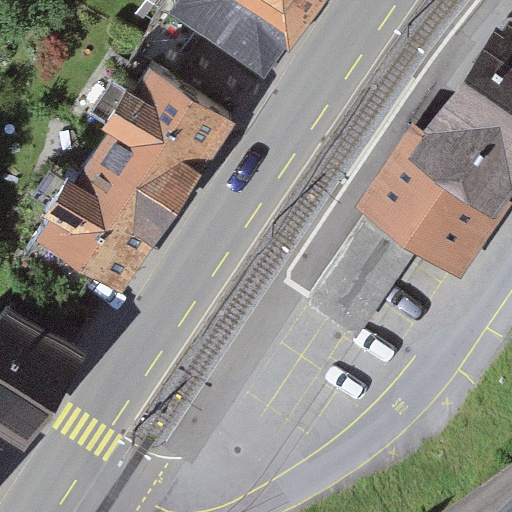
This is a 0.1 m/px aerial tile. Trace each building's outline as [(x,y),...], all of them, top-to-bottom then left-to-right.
[(181,0),(262,61),(307,0),(181,0)] [(423,129),(413,143),(493,198),(501,187),(511,173),(511,10),(501,3),(425,112),(431,117),(423,129)] [(160,54),(101,136),(174,188),(233,106),(160,54)] [(413,143),(423,129),(411,121),(357,199),(370,209),(419,241),(461,271),(511,198),(511,194),(501,187),(493,198),(413,143)] [(174,188),(101,136),(41,221),(116,272),(174,188)] [(358,332),(419,241),(370,209),(309,300),(358,332)] [(77,325),(9,283),(0,296),(0,402),(21,415),(77,325)]
